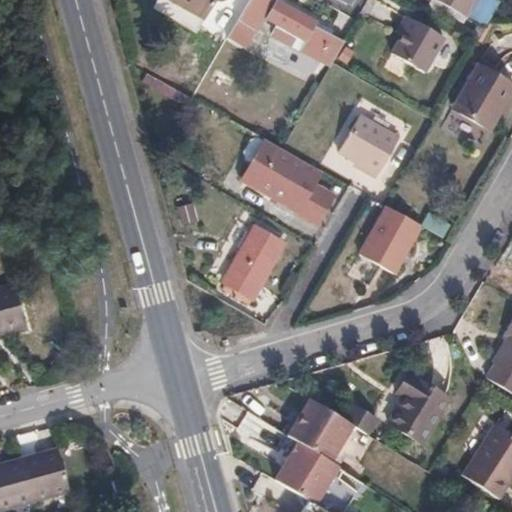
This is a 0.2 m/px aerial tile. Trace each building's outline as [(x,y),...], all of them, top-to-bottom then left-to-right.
[(165,0),(206,22),(218,0),(165,0)] [(252,0),(247,8),(236,24),(252,34),(272,0),(252,0)] [(429,0),(460,19),(472,0),(429,0)] [(333,64),(341,49),(314,33),(318,26),(278,3),(266,21),(307,45),(302,55),(328,71),(333,64)] [(397,31),(403,34),(413,18),(407,14),(397,31)] [(413,18),(403,34),(392,52),(423,71),(444,37),(413,18)] [(481,79),(483,75),(472,67),(470,72),(481,79)] [(481,79),(470,72),(447,109),(484,131),(509,90),(483,75),(481,79)] [(332,150),(355,164),(353,168),(368,177),(393,138),(354,114),(332,150)] [(281,152),(264,143),(242,181),(296,211),(294,215),(314,226),(338,184),(281,152)] [(416,228),(381,208),(354,255),(388,275),(416,228)] [(218,292),(248,309),(281,246),(264,237),(261,240),(249,234),(218,292)] [(511,245),(509,243),(501,254),(510,260),(511,257),(511,245)] [(0,338),(22,333),(10,291),(0,293),(0,338)] [(511,313),(500,334),(503,336),(488,361),(491,363),(483,377),(511,394),(511,313)] [(388,386),(397,392),(381,420),(413,439),(441,394),(399,369),(388,386)] [(311,454),(332,466),(357,427),(312,399),(287,438),(298,445),(311,454)] [(499,500),(511,478),(511,437),(494,426),(462,476),(499,500)] [(311,454),(298,445),(275,482),(313,505),(316,507),(324,493),(335,474),(337,470),(332,466),(311,454)] [(23,460),(35,498),(69,488),(58,450),(23,460)] [(0,507),(35,498),(23,460),(0,466),(0,507)]
